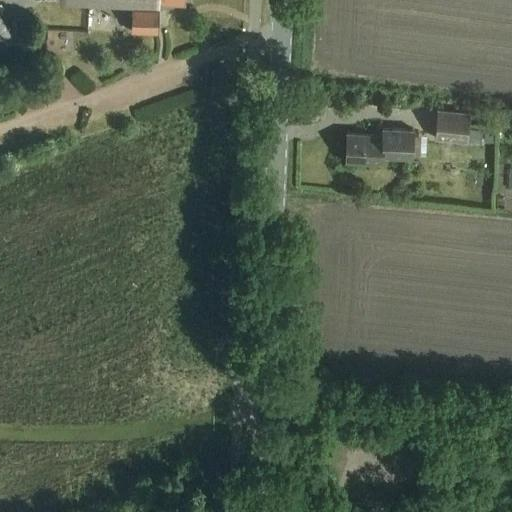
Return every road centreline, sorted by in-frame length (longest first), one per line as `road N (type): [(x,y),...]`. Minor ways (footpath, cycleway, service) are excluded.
road 1 (tertiary): [(262,511),(282,0)]
road 2 (track): [(0,433),(138,433),(266,405)]
